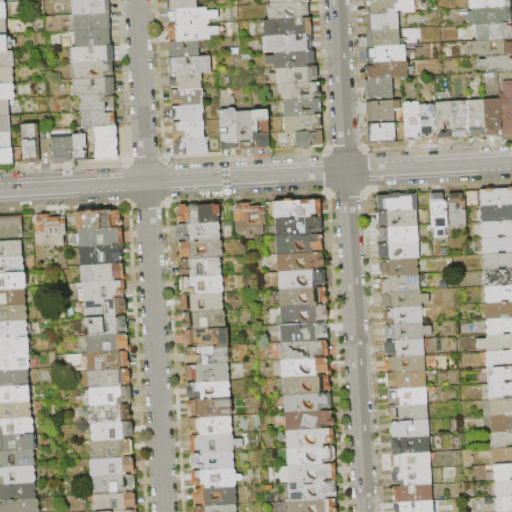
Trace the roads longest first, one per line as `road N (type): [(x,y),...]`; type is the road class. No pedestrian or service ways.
road 1 (residential): [(335,0),(364,511)]
road 2 (residential): [(511,161),(0,190)]
road 3 (residential): [(135,0),(163,511)]
